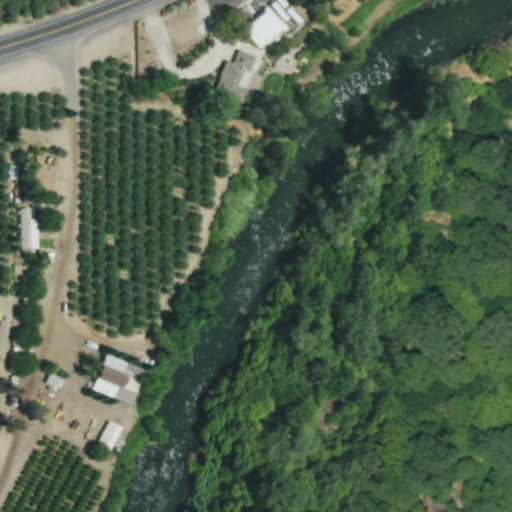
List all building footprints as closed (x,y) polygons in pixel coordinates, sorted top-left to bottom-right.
[(238,30),(253,48),(276,29),(261,11),(238,30)] [(51,168),(30,168),(30,186),(51,185),(51,168)] [(35,249),(34,219),(27,219),(27,208),(17,209),(17,249),(35,249)] [(87,390),(126,405),(140,369),(101,354),(87,390)] [(91,449),(104,455),(117,426),(105,420),(91,449)]
